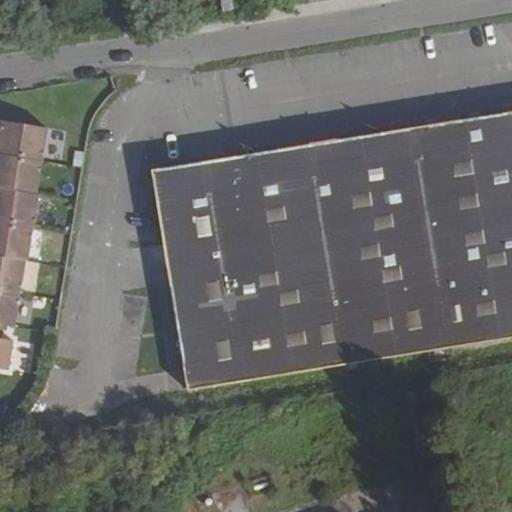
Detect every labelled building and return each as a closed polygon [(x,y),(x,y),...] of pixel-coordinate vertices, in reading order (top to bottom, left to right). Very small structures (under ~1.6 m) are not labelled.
[(234,0),(224,0),(226,11),(236,9),(234,0)] [(48,129),(2,121),(0,132),(0,154),(43,161),(48,129)] [(511,121),(150,181),(185,389),(186,397),(511,344),(511,121)] [(43,161),(0,154),(0,188),(37,195),(43,161)] [(37,195),(0,188),(0,222),(34,228),(40,195),(37,195)] [(0,222),(0,256),(26,261),(29,261),(34,228),(0,222)] [(0,256),(0,290),(20,294),(26,261),(0,256)] [(20,294),(0,290),(0,324),(5,325),(15,327),(20,294)] [(0,370),(8,372),(14,341),(2,339),(0,339),(0,370)]
